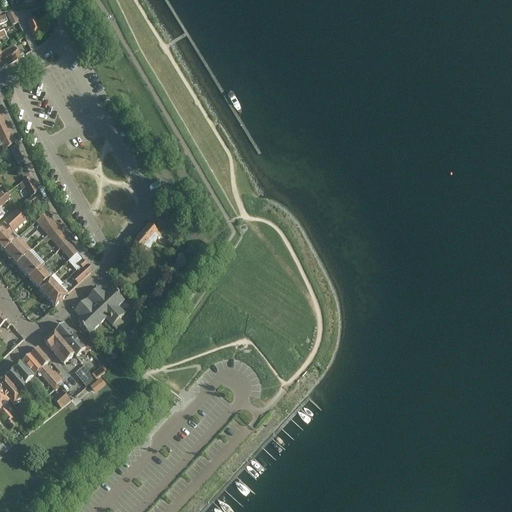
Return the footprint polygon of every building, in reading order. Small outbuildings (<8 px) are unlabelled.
[(12,25),(18,24),(13,14),(7,15),(12,25)] [(36,34),(40,32),(34,18),(26,22),(32,36),(36,34)] [(18,42),(25,38),(22,33),(15,37),(18,42)] [(0,55),(0,56),(0,71),(24,57),(22,54),(18,56),(12,47),(0,54),(0,55)] [(0,146),(3,152),(14,143),(7,130),(0,136),(0,146)] [(15,146),(10,149),(17,165),(22,162),(15,146)] [(20,173),(24,181),(29,178),(25,168),(22,170),(23,172),(20,173)] [(18,186),(21,191),(24,189),(30,198),(37,194),(29,178),(24,181),(21,183),(18,186)] [(0,214),(0,207),(9,199),(8,198),(10,196),(7,193),(4,197),(0,200),(0,219),(3,217),(0,214)] [(40,201),(37,194),(30,198),(31,199),(25,203),(29,209),(40,201)] [(0,231),(0,244),(25,221),(16,211),(3,223),(0,225),(0,230),(1,231),(0,231)] [(57,228),(53,222),(46,213),(35,223),(47,237),(57,228)] [(0,244),(0,249),(6,256),(22,242),(18,238),(17,238),(13,233),(25,222),(25,221),(0,244)] [(141,235),(153,245),(161,236),(148,226),(141,235)] [(61,235),(57,228),(47,237),(60,250),(68,242),(61,235)] [(153,245),(141,235),(133,245),(145,255),(153,245)] [(6,256),(16,266),(27,255),(31,251),(22,242),(6,256)] [(77,254),(68,242),(60,250),(69,260),(77,254)] [(67,262),(76,271),(80,267),(85,263),(77,254),(69,260),(67,262)] [(16,266),(28,279),(40,268),(27,255),(16,266)] [(85,263),(80,267),(76,271),(76,272),(77,270),(80,273),(72,279),(78,285),(87,276),(91,273),(90,269),(87,266),(85,263)] [(49,269),(45,273),(40,268),(28,279),(38,290),(49,279),(54,275),(49,269)] [(38,290),(46,299),(57,288),(49,279),(38,290)] [(57,288),(46,299),(54,307),(65,297),(57,288)] [(113,327),(125,315),(118,307),(124,302),(113,290),(107,295),(100,288),(75,312),(82,320),(78,323),(89,335),(106,320),(113,327)] [(0,315),(0,327),(3,325),(7,329),(11,326),(6,321),(0,315)] [(55,333),(75,356),(77,358),(83,352),(85,355),(90,351),(88,347),(86,349),(64,325),(55,333)] [(75,356),(55,333),(44,343),(64,365),(75,356)] [(30,355),(55,384),(60,380),(54,373),(53,374),(46,366),(50,362),(38,349),(30,355)] [(55,384),(30,355),(22,363),(34,377),(39,373),(43,377),(42,377),(53,389),(57,386),(55,384)] [(21,364),(13,371),(25,386),(30,382),(37,391),(42,387),(21,364)] [(103,366),(91,376),(95,380),(106,371),(103,366)] [(83,367),(74,375),(85,387),(94,380),(83,367)] [(13,371),(5,378),(23,398),(31,392),(25,386),(13,371)] [(5,378),(0,382),(0,389),(10,401),(14,406),(23,398),(5,378)] [(101,381),(92,388),(96,392),(104,386),(101,381)] [(10,401),(0,389),(0,410),(9,422),(7,423),(12,429),(16,426),(10,420),(12,418),(3,408),(10,401)] [(62,393),(53,401),(62,410),(70,402),(62,393)] [(44,424),(49,420),(42,411),(37,415),(44,424)]
